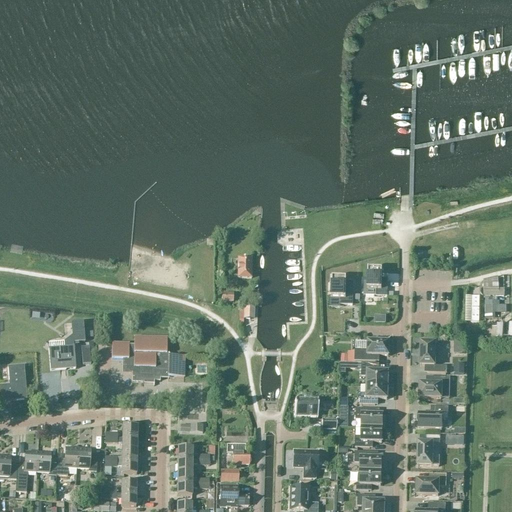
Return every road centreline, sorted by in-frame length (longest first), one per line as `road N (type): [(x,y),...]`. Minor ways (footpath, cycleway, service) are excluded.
road 1 (residential): [(396,511),(405,228)]
road 2 (residential): [(160,511),(161,415),(0,425)]
road 3 (residential): [(256,511),(260,415),(279,415),(277,511)]
